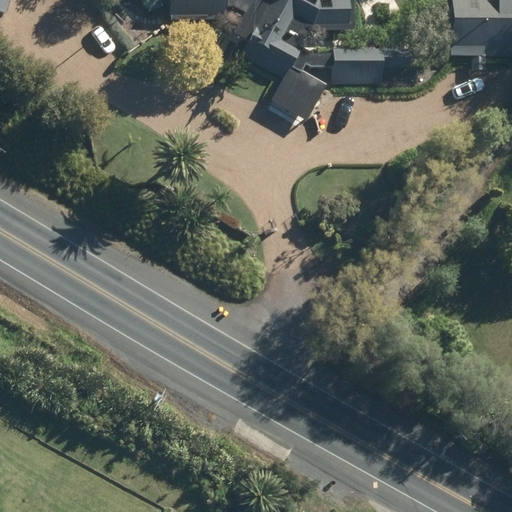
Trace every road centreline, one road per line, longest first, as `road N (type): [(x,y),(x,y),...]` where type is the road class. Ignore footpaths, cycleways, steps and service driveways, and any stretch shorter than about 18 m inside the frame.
road 1 (primary): [(0,225),(495,511)]
road 2 (unknown): [(259,309),(363,300),(411,274),(511,137)]
road 3 (unknown): [(259,309),(289,241),(283,205),(265,163),(203,123)]
